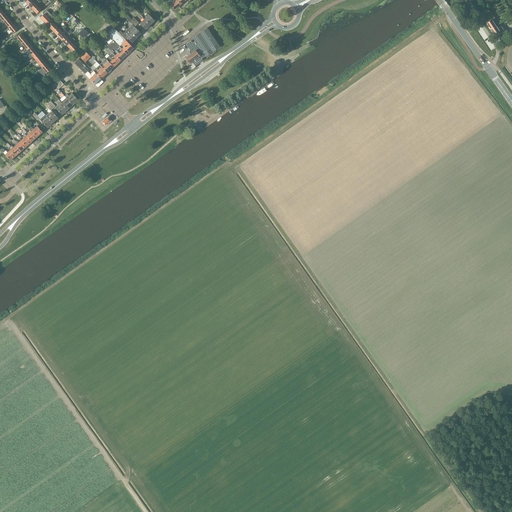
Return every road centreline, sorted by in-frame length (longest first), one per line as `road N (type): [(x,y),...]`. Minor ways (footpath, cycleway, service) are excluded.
road 1 (primary): [(273,16),(131,123)]
road 2 (primary): [(136,128),(278,25)]
road 3 (residential): [(95,105),(8,0)]
road 4 (secondary): [(511,101),(439,0)]
